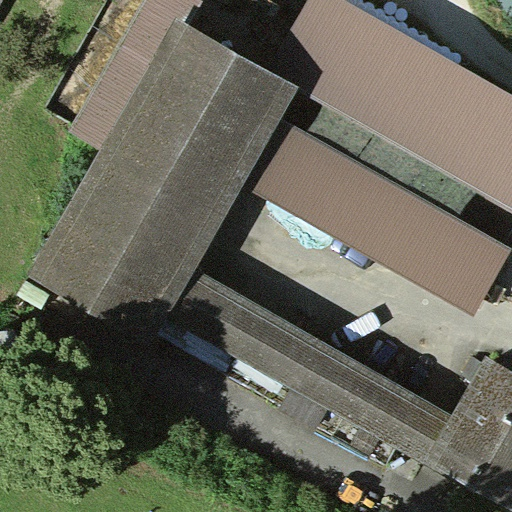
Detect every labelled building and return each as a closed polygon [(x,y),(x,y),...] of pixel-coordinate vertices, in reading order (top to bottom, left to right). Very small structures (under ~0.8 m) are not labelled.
[(134,0),(68,133),(108,153),(184,2),(202,11),(208,0),(134,0)] [(511,211),(511,77),(375,0),(314,0),(282,57),(309,73),(298,92),(511,213),(511,211)] [(202,11),(184,2),(108,153),(38,275),(154,338),(166,315),(435,460),(465,402),(205,261),(247,188),(286,118),(298,92),(309,73),(282,57),(202,11)] [(511,251),(511,243),(286,118),(247,188),(477,315),(511,251)] [(511,350),(499,343),(435,460),(511,500),(511,350)]
